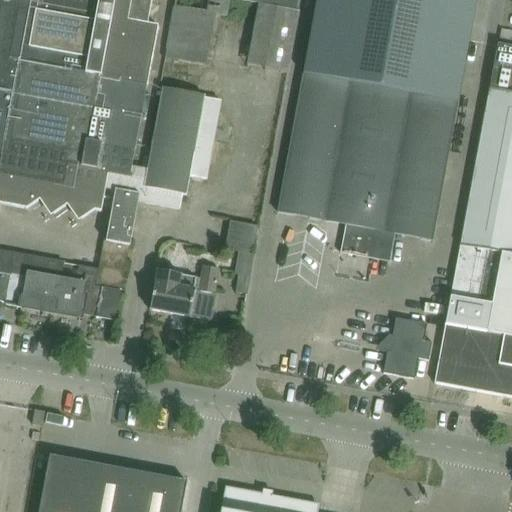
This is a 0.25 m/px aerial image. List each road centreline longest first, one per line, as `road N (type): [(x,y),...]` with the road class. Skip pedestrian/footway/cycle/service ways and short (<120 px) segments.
road 1 (unclassified): [(511,461),(0,369)]
road 2 (unknown): [(266,345),(400,296),(437,263),(494,0)]
road 3 (unknown): [(307,0),(274,259)]
